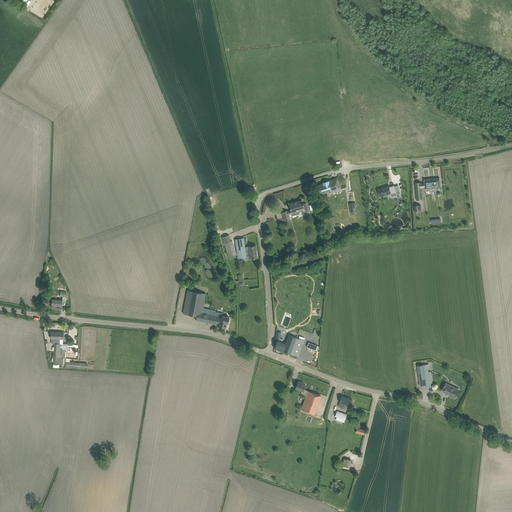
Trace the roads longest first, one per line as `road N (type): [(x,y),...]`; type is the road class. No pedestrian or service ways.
road 1 (unclassified): [(267,354),(260,197),(350,167),(429,159)]
road 2 (unclassified): [(267,354),(205,332),(0,308)]
road 3 (unclassified): [(511,443),(431,405),(267,354)]
